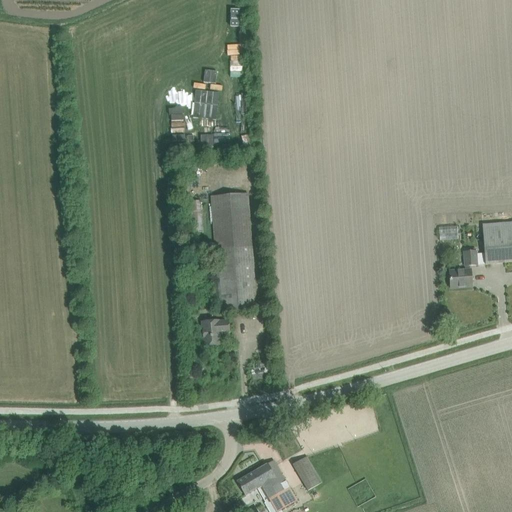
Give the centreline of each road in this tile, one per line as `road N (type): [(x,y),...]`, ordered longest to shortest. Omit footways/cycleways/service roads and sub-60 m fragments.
road 1 (tertiary): [(511,342),(232,414)]
road 2 (tertiary): [(0,425),(137,425),(232,414)]
road 3 (unclassified): [(153,511),(227,464),(232,414)]
